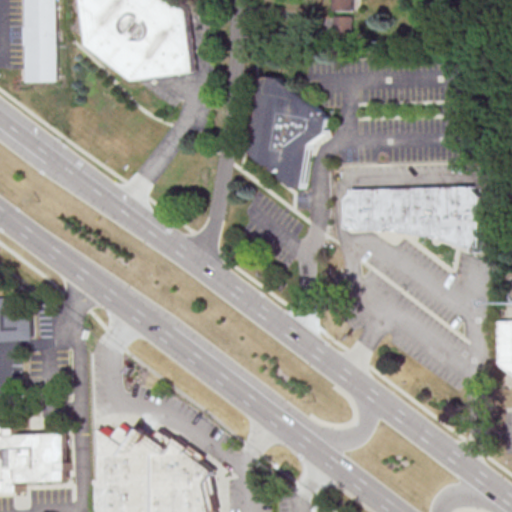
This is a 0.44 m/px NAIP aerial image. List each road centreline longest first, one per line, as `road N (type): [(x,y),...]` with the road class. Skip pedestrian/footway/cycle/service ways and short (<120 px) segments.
road 1 (primary): [(493,494),(161,237)]
road 2 (residential): [(199,265),(232,147),(242,0)]
road 3 (primary): [(0,209),(184,350)]
road 4 (primary): [(184,350),(307,443)]
road 5 (primary): [(161,237),(39,145)]
